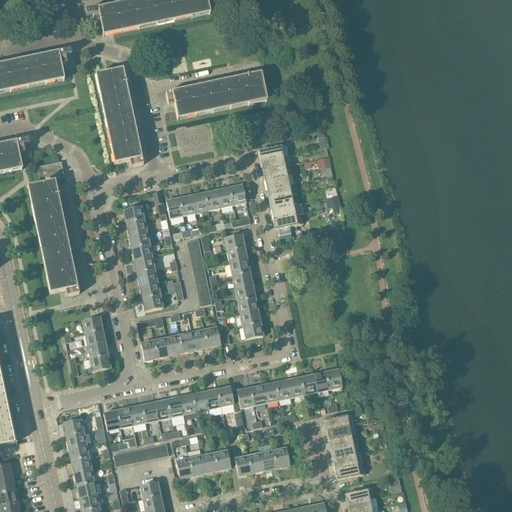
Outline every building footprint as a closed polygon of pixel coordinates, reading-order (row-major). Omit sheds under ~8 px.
[(210,14),(207,0),(162,0),(154,2),(153,0),(150,0),(150,3),(98,13),(98,10),(91,11),(94,24),(99,22),(102,37),(210,14)] [(0,69),(0,93),(64,80),(60,65),(66,64),(63,52),(57,53),(58,57),(26,63),(26,61),(21,62),(22,64),(0,69)] [(120,71),(108,74),(97,76),(116,166),(130,163),(131,169),(143,166),(142,160),(138,160),(131,127),(134,127),(133,123),(131,123),(120,71)] [(267,102),(262,79),(228,86),(228,83),(224,84),(224,86),(173,97),(172,94),(165,95),(168,108),(174,106),(177,121),(267,102)] [(0,174),(22,170),(19,155),(25,154),(22,141),(16,143),(16,146),(0,149),(0,174)] [(260,152),(263,163),(283,159),(280,148),(267,151),(260,152)] [(283,159),(263,163),(265,173),(285,169),(283,159)] [(329,159),(322,161),(324,170),(331,169),(329,159)] [(54,180),(64,178),(61,163),(53,165),(37,168),(39,178),(36,179),(37,184),(54,180)] [(287,178),(285,169),(265,173),(267,183),(287,178)] [(287,178),(267,183),(269,192),(289,188),(287,178)] [(79,295),(78,289),(74,289),(64,239),(66,238),(65,234),(63,235),(52,183),(28,188),(51,295),(65,292),(66,298),(79,295)] [(229,190),(232,208),(245,205),(242,187),(229,190)] [(291,198),(289,188),(269,192),(271,202),(291,198)] [(229,190),(216,193),(220,211),(232,208),(229,190)] [(159,192),(153,194),(156,205),(162,203),(159,192)] [(204,195),(207,213),(220,211),(216,193),(204,195)] [(195,216),(207,213),(204,195),(191,198),(195,216)] [(191,198),(179,201),(182,218),(195,216),(191,198)] [(291,198),(271,202),(273,212),(293,208),(291,198)] [(325,200),(310,202),(312,212),(326,210),(325,200)] [(165,203),(169,221),(182,218),(179,201),(165,203)] [(156,205),(159,218),(165,217),(163,204),(156,205)] [(302,206),(293,208),(273,212),(275,222),(295,218),(304,216),(302,206)] [(123,212),(126,225),(144,221),(141,208),(123,212)] [(275,222),(277,232),(280,232),(282,238),(294,236),(292,229),(297,228),(295,218),(275,222)] [(248,219),(235,222),(237,229),(250,226),(248,219)] [(144,221),(126,225),(129,238),(146,234),(144,221)] [(129,238),(131,251),(149,247),(146,234),(129,238)] [(223,241),(226,254),(244,250),(241,237),(223,241)] [(207,239),(201,240),(204,258),(210,257),(207,239)] [(187,250),(199,247),(198,241),(186,244),(187,250)] [(131,251),(134,263),(152,260),(149,247),(131,251)] [(187,250),(188,256),(201,253),(199,247),(187,250)] [(226,254),(229,266),(247,263),(244,250),(226,254)] [(188,256),(190,262),(202,259),(201,253),(188,256)] [(190,262),(191,268),(203,265),(202,259),(190,262)] [(134,263),(137,276),(154,272),(152,260),(134,263)] [(231,279),(249,275),(247,263),(229,266),(231,279)] [(191,268),(192,274),(204,271),(203,265),(191,268)] [(192,274),(194,279),(206,277),(204,271),(192,274)] [(137,276),(139,288),(157,285),(154,272),(137,276)] [(231,279),(234,291),(252,287),(249,275),(231,279)] [(194,279),(195,286),(207,283),(206,277),(194,279)] [(195,286),(196,291),(208,289),(207,283),(195,286)] [(139,288),(142,301),(160,297),(157,285),(139,288)] [(237,304),(255,300),(252,287),(234,291),(237,304)] [(183,301),(180,288),(174,290),(177,302),(183,301)] [(196,291),(197,297),(209,294),(208,289),(196,291)] [(197,297),(199,303),(211,301),(209,294),(197,297)] [(162,310),(160,297),(142,301),(145,314),(162,310)] [(257,313),(255,300),(237,304),(239,317),(257,313)] [(212,306),(211,301),(199,303),(200,309),(212,306)] [(239,317),(242,329),(260,325),(257,313),(239,317)] [(82,323),(85,336),(102,333),(99,319),(82,323)] [(137,331),(151,329),(149,322),(136,325),(137,331)] [(263,338),(260,325),(242,329),(245,342),(263,338)] [(204,332),(208,350),(220,347),(216,329),(204,332)] [(227,333),(221,334),(223,347),(229,345),(227,337),(233,335),(232,331),(227,333)] [(191,335),(195,353),(208,350),(204,332),(191,335)] [(87,349),(105,345),(102,333),(85,336),(87,349)] [(179,337),(182,355),(195,353),(191,335),(179,337)] [(166,340),(170,358),(182,355),(179,337),(166,340)] [(154,343),(158,361),(170,358),(166,340),(154,343)] [(140,346),(144,363),(158,361),(154,343),(140,346)] [(107,357),(105,345),(87,349),(90,361),(107,357)] [(110,371),(107,357),(90,361),(83,363),(86,376),(110,371)] [(79,377),(76,364),(70,366),(73,379),(79,377)] [(341,388),(337,370),(324,373),(328,391),(341,388)] [(328,391),(324,373),(312,376),(316,393),(328,391)] [(316,393),(312,376),(299,378),(303,396),(316,393)] [(299,378),(287,381),(290,399),(303,396),(299,378)] [(0,448),(14,446),(0,380),(0,448)] [(287,381),(274,384),(278,401),(290,399),(287,381)] [(265,404),(278,401),(274,384),(261,386),(265,404)] [(253,407),(265,404),(261,386),(249,389),(253,407)] [(236,394),(231,395),(229,387),(217,390),(220,408),(233,405),(234,413),(240,411),(240,409),(236,394)] [(236,392),(236,394),(240,409),(253,407),(249,389),(236,392)] [(208,411),(220,408),(217,390),(204,393),(208,411)] [(195,413),(208,411),(204,393),(191,396),(195,413)] [(183,416),(195,413),(191,396),(179,398),(183,416)] [(179,398),(166,401),(170,419),(183,416),(179,398)] [(157,421),(170,419),(166,401),(153,404),(157,421)] [(153,404),(141,406),(144,424),(157,421),(153,404)] [(97,405),(79,409),(82,419),(99,415),(97,405)] [(141,406),(128,409),(132,427),(144,424),(141,406)] [(128,409),(116,412),(119,429),(132,427),(128,409)] [(378,409),(372,410),(374,420),(380,419),(378,409)] [(106,432),(119,429),(116,412),(103,414),(106,432)] [(103,429),(100,416),(94,418),(97,431),(103,429)] [(326,421),(328,431),(348,427),(346,417),(326,421)] [(63,424),(66,437),(83,433),(80,420),(63,424)] [(330,441),(350,437),(348,427),(328,431),(330,441)] [(66,437),(68,450),(86,446),(83,433),(66,437)] [(330,441),(332,451),(352,447),(350,437),(330,441)] [(168,456),(166,444),(160,446),(162,457),(168,456)] [(86,446),(68,450),(71,462),(88,458),(86,446)] [(160,446),(154,447),(156,459),(162,457),(160,446)] [(148,448),(150,460),(156,459),(154,447),(148,448)] [(335,461),(354,457),(352,447),(332,451),(335,461)] [(148,448),(142,449),(144,461),(150,460),(148,448)] [(247,457),(234,460),(232,448),(225,450),(226,451),(230,467),(235,466),(238,477),(251,475),(247,457)] [(136,451),(139,462),(144,461),(142,449),(136,451)] [(272,452),(276,469),(289,466),(285,449),(272,452)] [(136,451),(130,452),(133,464),(139,462),(136,451)] [(213,454),(217,472),(230,469),(230,467),(226,451),(213,454)] [(124,453),(127,465),(133,464),(130,452),(124,453)] [(260,454),(263,472),(276,469),(272,452),(260,454)] [(124,453),(118,454),(121,466),(127,465),(124,453)] [(113,456),(115,467),(121,466),(118,454),(113,456)] [(201,457),(205,475),(217,472),(213,454),(201,457)] [(247,457),(251,475),(263,472),(260,454),(247,457)] [(189,459),(192,477),(205,475),(201,457),(189,459)] [(335,461),(337,470),(356,466),(354,457),(335,461)] [(91,471),(88,458),(71,462),(73,474),(91,471)] [(175,462),(179,480),(192,477),(189,459),(175,462)] [(0,466),(0,480),(12,478),(9,465),(0,466)] [(337,470),(339,481),(358,477),(356,466),(337,470)] [(75,480),(76,488),(94,484),(93,480),(91,471),(73,474),(75,480)] [(0,480),(0,494),(15,491),(12,478),(0,480)] [(390,490),(400,488),(398,478),(388,480),(390,490)] [(139,487),(142,500),(160,496),(157,483),(139,487)] [(76,488),(79,500),(97,497),(94,484),(76,488)] [(128,503),(126,490),(119,491),(122,504),(128,503)] [(347,494),(349,505),(369,500),(366,490),(347,494)] [(0,494),(0,507),(17,504),(15,491),(0,494)] [(142,500),(144,511),(147,511),(162,509),(160,496),(142,500)] [(79,500),(81,511),(87,511),(99,509),(97,497),(79,500)] [(350,511),(363,511),(371,510),(375,510),(373,500),(369,500),(349,505),(350,511)]
